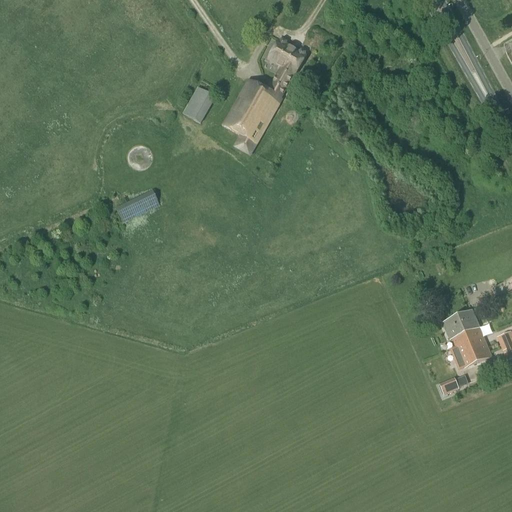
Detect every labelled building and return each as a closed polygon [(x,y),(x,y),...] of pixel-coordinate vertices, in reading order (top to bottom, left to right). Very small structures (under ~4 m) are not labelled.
[(287,43),(283,41),(280,42),(279,41),(268,61),(281,69),(268,92),(248,80),(221,127),(239,137),(233,148),(251,158),(283,101),(281,99),(294,77),(295,78),(306,57),(305,56),(305,53),(301,51),(299,52),(286,45),(287,43)] [(116,209),(123,224),(160,207),(153,191),(116,209)] [(467,345),(476,365),(491,358),(472,312),(465,315),(467,319),(465,320),(474,341),(467,345)] [(456,349),(467,345),(474,341),(465,320),(467,319),(465,315),(442,325),(450,342),(452,341),(456,349)] [(511,334),(511,333),(497,339),(506,362),(511,359),(511,334)] [(465,370),(476,365),(467,345),(456,349),(465,370)] [(444,397),(459,391),(454,380),(439,386),(444,397)]
